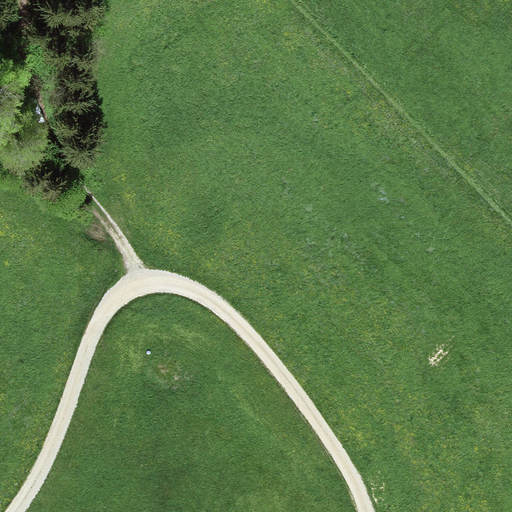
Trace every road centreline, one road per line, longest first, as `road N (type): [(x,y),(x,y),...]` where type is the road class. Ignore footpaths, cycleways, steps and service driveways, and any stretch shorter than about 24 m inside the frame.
road 1 (track): [(364,511),(310,415),(253,336),(203,293),(163,278),(135,284),(104,312),(47,455),(12,511)]
road 2 (track): [(135,284),(116,240),(45,133),(19,0)]
